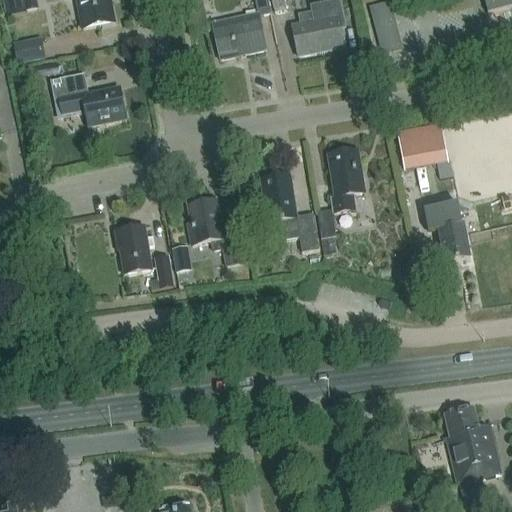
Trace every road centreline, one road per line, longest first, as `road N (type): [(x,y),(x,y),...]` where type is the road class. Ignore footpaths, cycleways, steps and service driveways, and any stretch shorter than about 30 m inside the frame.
road 1 (primary): [(0,424),(511,359)]
road 2 (residential): [(51,337),(258,306),(430,340),(511,329)]
road 3 (residential): [(179,141),(511,76)]
road 4 (unclassified): [(242,428),(511,390)]
road 5 (unclassified): [(0,458),(242,428)]
road 6 (residential): [(35,198),(175,166),(179,141)]
road 7 (residential): [(179,141),(149,0)]
